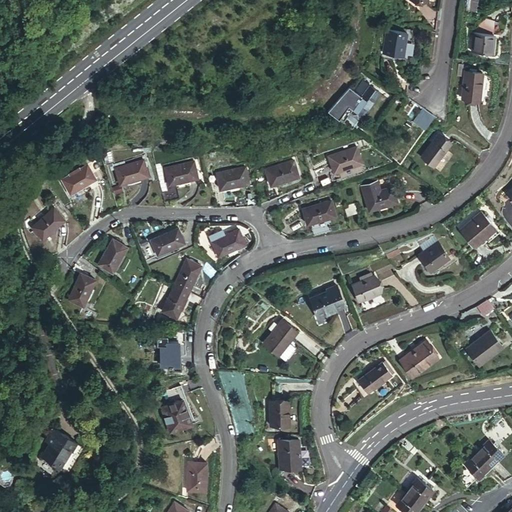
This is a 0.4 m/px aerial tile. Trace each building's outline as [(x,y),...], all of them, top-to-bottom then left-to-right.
[(477,10),(478,0),(468,0),(467,9),(477,10)] [(387,31),(384,55),(405,57),(407,33),(387,31)] [(477,33),(475,52),(494,54),(497,35),(477,33)] [(466,74),(460,101),(478,105),(484,78),(466,74)] [(338,99),(331,105),(341,114),(353,102),(364,111),(382,88),(367,76),(359,86),(353,82),(351,84),(342,95),(338,99)] [(409,117),(419,106),(411,100),(402,112),(409,117)] [(436,119),(424,110),(413,124),(425,133),(436,119)] [(417,164),(430,172),(445,148),(432,140),(417,164)] [(330,158),(332,172),(359,167),(357,152),(330,158)] [(117,170),(123,186),(149,176),(143,160),(117,170)] [(267,169),(272,184),(299,175),(294,160),(267,169)] [(60,179),(70,194),(97,177),(87,161),(60,179)] [(165,170),(169,185),(197,178),(194,162),(165,170)] [(218,173),(220,189),(249,184),(246,169),(218,173)] [(72,194),(80,208),(105,193),(96,179),(72,194)] [(361,186),(369,210),(397,201),(393,187),(379,191),(376,181),(361,186)] [(304,210),(308,224),(336,216),(332,202),(304,210)] [(354,205),(344,208),(346,216),(357,213),(354,205)] [(34,226),(45,238),(66,220),(55,208),(34,226)] [(462,230),(477,246),(501,225),(485,208),(462,230)] [(151,241),(158,255),(185,243),(178,229),(151,241)] [(222,232),(210,237),(219,257),(229,252),(230,255),(246,247),(238,229),(225,236),(222,232)] [(99,264),(113,272),(128,247),(114,239),(99,264)] [(423,254),(434,270),(453,258),(441,241),(423,254)] [(175,285),(190,292),(202,267),(188,260),(175,285)] [(81,273),(71,300),(86,305),(97,278),(81,273)] [(355,281),(359,297),(383,291),(379,275),(355,281)] [(315,294),(322,310),(330,307),(331,309),(349,303),(341,283),(315,294)] [(177,318),(190,292),(175,285),(162,311),(177,318)] [(469,347),(481,365),(506,348),(494,330),(469,347)] [(299,332),(281,357),(303,373),(313,360),(306,355),(314,344),(299,332)] [(161,344),(160,365),(177,366),(179,341),(167,340),(167,345),(161,344)] [(403,360),(417,377),(442,358),(429,341),(403,360)] [(362,381),(372,394),(396,376),(386,363),(362,381)] [(162,407),(171,431),(193,423),(183,399),(187,397),(181,384),(166,390),(172,403),(162,407)] [(273,404),(273,429),(292,429),(292,404),(273,404)] [(78,442),(54,428),(49,436),(53,439),(43,456),(58,466),(63,465),(72,450),(73,450),(78,442)] [(477,452),(490,465),(501,454),(489,440),(477,452)] [(283,471),(304,471),(303,441),(282,443),(283,471)] [(477,476),(490,465),(477,452),(465,463),(477,476)] [(189,461),(188,489),(206,490),(208,461),(189,461)] [(418,478),(408,491),(422,502),(432,489),(418,478)] [(414,511),(422,502),(408,491),(397,505),(406,511),(414,511)] [(168,511),(187,511),(189,510),(176,501),(168,511)] [(270,511),(289,511),(276,503),(270,511)]
